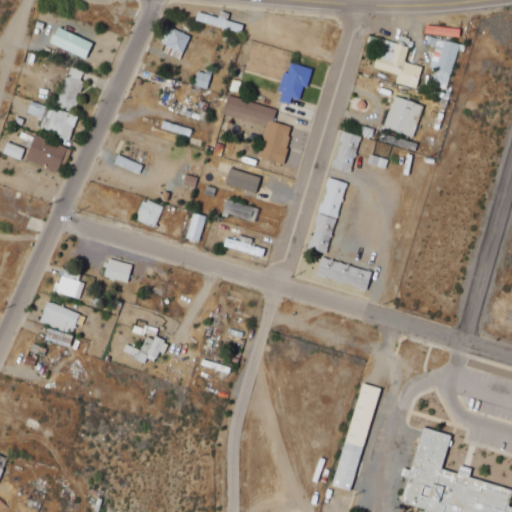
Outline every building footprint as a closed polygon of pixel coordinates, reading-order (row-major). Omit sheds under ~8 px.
[(84,58),(91,42),(56,26),(48,42),(84,58)] [(160,42),(181,52),(189,35),(167,26),(160,42)] [(446,89),(458,43),(427,36),(425,43),(434,46),(428,67),(434,69),(430,85),(446,89)] [(396,74),(394,82),(415,87),(421,66),(403,62),(407,45),(380,39),(373,68),(396,74)] [(310,68),(289,62),(286,72),(282,70),(276,91),(280,92),(278,101),(288,104),(290,97),(301,100),(310,68)] [(86,72),(69,65),(53,104),(69,111),(86,72)] [(212,69),(198,65),(193,85),(206,88),(212,69)] [(275,108),(226,95),(221,114),(264,125),(256,156),(282,163),(291,126),(271,121),(275,108)] [(382,127),(411,135),(421,104),(392,95),(382,127)] [(45,105),(29,100),(26,112),(41,117),(45,105)] [(43,131),(68,139),(75,115),(50,107),(43,131)] [(360,136),(342,130),(331,167),(348,172),(360,136)] [(69,149),(34,134),(24,158),(59,173),(69,149)] [(1,153),(19,159),(23,148),(5,141),(1,153)] [(223,183),(255,192),(259,176),(228,167),(223,183)] [(181,184),(193,187),(196,177),(184,173),(181,184)] [(343,181),(325,177),(309,249),(327,253),(343,181)] [(133,219),(153,227),(161,207),(142,199),(133,219)] [(253,221),(257,208),(225,199),(221,212),(253,221)] [(205,215),(192,212),(185,238),(198,242),(205,215)] [(252,238),(237,235),(236,240),(225,237),(222,246),(262,256),(263,248),(250,245),(252,238)] [(365,289),(370,271),(320,256),(315,275),(365,289)] [(102,275),(126,282),(131,264),(107,257),(102,275)] [(58,275),(78,278),(79,272),(59,269),(58,275)] [(53,291),(78,298),(83,283),(58,275),(53,291)] [(70,334),(78,313),(46,300),(38,321),(70,334)] [(131,330),(154,337),(156,328),(143,324),(142,328),(133,325),(131,330)] [(72,335),(48,327),(44,339),(68,347),(72,335)] [(121,353),(144,360),(146,354),(159,358),(165,341),(145,334),(140,349),(124,344),(121,353)] [(384,387),(352,489),(333,483),(365,381),(384,387)] [(511,487),(511,501),(511,505),(511,511),(425,511),(427,508),(403,501),(410,478),(403,476),(405,467),(413,470),(426,426),(454,434),(452,440),(454,440),(452,446),(451,445),(444,467),(460,472),(462,464),(474,468),(472,476),(511,487)]
